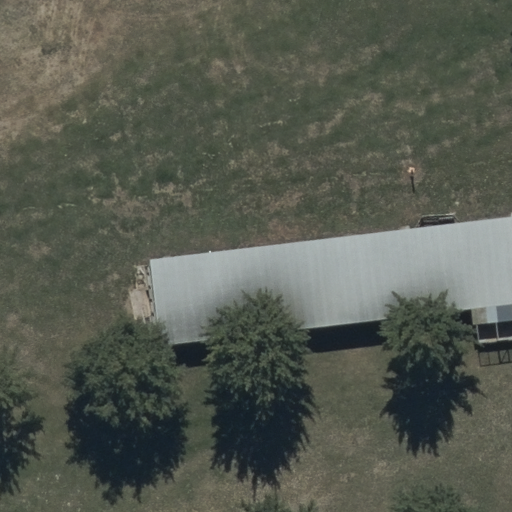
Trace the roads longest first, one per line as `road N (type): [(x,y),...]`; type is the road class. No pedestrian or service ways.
road 1 (track): [(101,463),(511,417)]
road 2 (track): [(109,511),(101,463),(0,414)]
